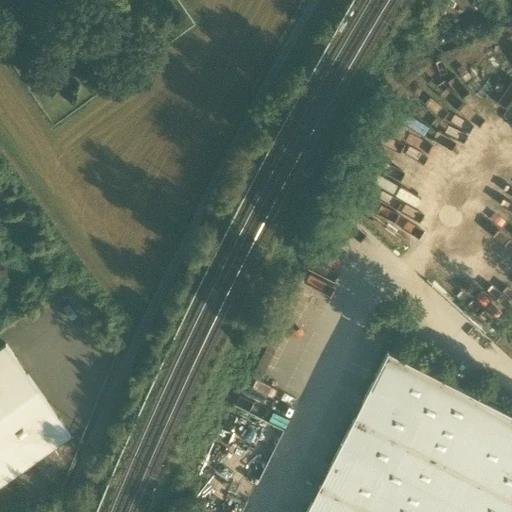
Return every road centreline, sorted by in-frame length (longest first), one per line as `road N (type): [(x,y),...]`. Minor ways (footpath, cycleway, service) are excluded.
road 1 (unclassified): [(122,361),(66,511)]
road 2 (unknown): [(395,284),(493,193)]
